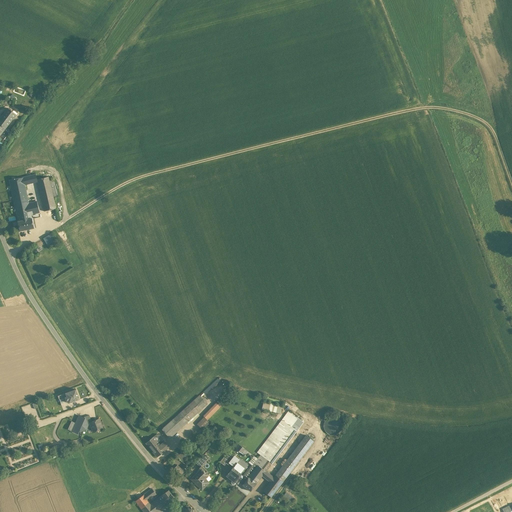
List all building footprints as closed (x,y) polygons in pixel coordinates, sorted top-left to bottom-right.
[(0,136),(13,118),(14,119),(17,115),(8,108),(0,118),(0,136)] [(36,174),(10,181),(18,219),(32,217),(31,213),(29,202),(28,202),(25,184),(33,182),(37,181),(37,179),(36,174)] [(48,177),(37,179),(37,181),(45,211),(56,209),(53,195),(49,181),(48,177)] [(54,180),(49,181),(53,195),(57,194),(54,180)] [(33,182),(25,184),(28,202),(37,201),(33,182)] [(37,201),(28,202),(29,202),(31,213),(40,212),(37,201)] [(18,219),(17,219),(19,230),(34,227),(32,217),(18,219)] [(56,242),(51,234),(43,239),(48,246),(56,242)] [(68,400),(69,403),(79,399),(76,389),(65,393),(67,397),(65,397),(66,401),(68,400)] [(213,400),(217,397),(212,391),(208,395),(213,400)] [(199,396),(194,401),(201,409),(207,404),(199,396)] [(194,401),(181,412),(188,421),(201,409),(194,401)] [(219,402),(214,408),(216,411),(222,405),(219,402)] [(281,406),(264,402),(262,408),(279,412),(281,406)] [(199,424),(204,429),(210,422),(208,419),(216,411),(214,408),(199,424)] [(181,412),(162,429),(169,437),(188,421),(181,412)] [(288,412),(279,423),(290,431),(299,420),(288,412)] [(74,428),(79,431),(86,429),(88,425),(85,417),(84,418),(79,416),(76,423),(74,428)] [(341,429),(342,426),(341,422),(339,420),(336,418),(333,417),(329,418),(326,420),(324,423),(324,426),(324,430),(326,433),(329,434),(333,435),(336,434),(339,432),(341,429)] [(92,422),(90,423),(91,424),(94,432),(102,428),(99,419),(92,422)] [(291,432),(294,434),(303,422),(299,420),(290,431),(291,432)] [(74,428),(76,423),(72,421),(68,429),(72,431),(74,428)] [(210,422),(204,429),(206,431),(211,426),(212,427),(214,426),(210,422)] [(279,423),(257,452),(260,454),(261,454),(260,455),(272,463),(294,434),(291,432),(290,431),(279,423)] [(165,442),(159,435),(154,437),(161,445),(165,442)] [(306,435),(275,475),(283,481),(314,441),(306,435)] [(161,445),(154,437),(146,443),(157,457),(165,450),(161,445)] [(242,453),(246,449),(238,443),(235,447),(242,453)] [(183,451),(177,457),(182,462),(186,458),(183,455),(186,453),(183,451)] [(257,458),(253,455),(247,463),(251,466),(257,458)] [(272,463),(260,455),(255,462),(266,471),(272,463)] [(206,461),(202,457),(196,463),(200,467),(206,461)] [(239,460),(235,457),(230,463),(229,465),(232,468),(227,475),(238,483),(240,481),(243,477),(240,475),(247,465),(239,459),(239,460)] [(255,462),(254,462),(245,475),(248,478),(249,476),(257,482),(262,476),(266,471),(255,462)] [(181,468),(177,464),(171,471),(178,478),(188,467),(185,463),(181,468)] [(201,468),(191,479),(195,483),(196,482),(202,489),(209,482),(203,476),(206,472),(201,468)] [(271,475),(266,471),(262,476),(268,480),(271,475)] [(257,482),(249,476),(248,478),(245,475),(243,477),(240,482),(251,490),(257,482)] [(270,482),(263,491),(271,497),(283,481),(275,475),(274,477),(270,482)] [(152,489),(144,495),(148,500),(156,494),(152,489)] [(175,499),(168,490),(162,495),(169,504),(175,499)] [(148,500),(144,495),(141,497),(135,501),(143,511),(156,511),(151,504),(148,500)] [(162,495),(151,504),(156,511),(157,511),(169,504),(162,495)]
